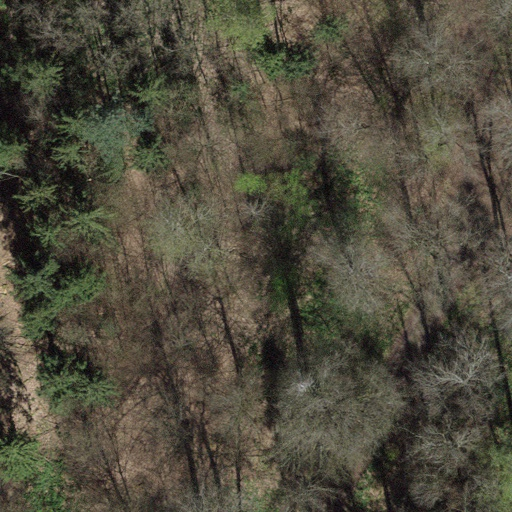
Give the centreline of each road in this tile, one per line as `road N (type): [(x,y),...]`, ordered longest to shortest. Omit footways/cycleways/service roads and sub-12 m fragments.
road 1 (track): [(331,511),(511,197)]
road 2 (track): [(481,241),(468,227),(469,0)]
